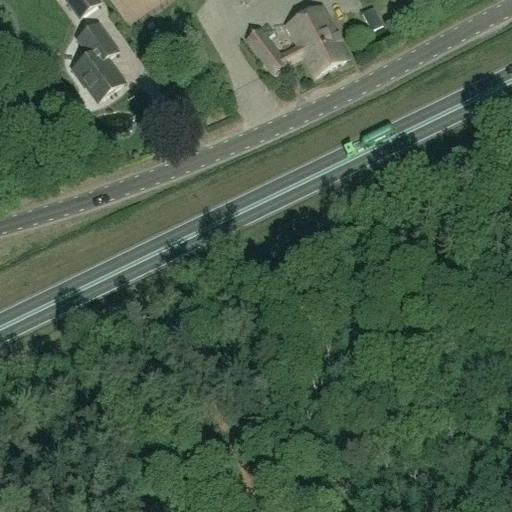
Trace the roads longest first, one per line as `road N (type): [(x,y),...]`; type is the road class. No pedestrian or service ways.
road 1 (trunk): [(0,327),(511,80)]
road 2 (unclassified): [(0,227),(133,186),(274,129),(511,10)]
